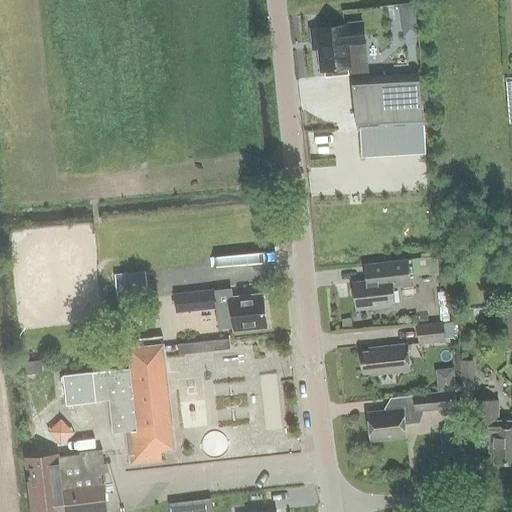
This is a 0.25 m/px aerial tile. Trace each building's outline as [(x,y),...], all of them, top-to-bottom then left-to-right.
[(414,3),(400,5),(402,22),(416,20),(414,3)] [(364,22),(319,27),(324,69),(353,66),(350,40),(366,38),(364,22)] [(425,122),(421,73),(354,77),(359,127),(425,122)] [(392,288),(410,286),(408,262),(380,265),(382,281),(353,284),(356,311),(394,307),(392,288)] [(116,297),(147,293),(145,272),(114,276),(116,297)] [(437,274),(439,290),(443,290),(447,290),(445,273),(441,273),(437,274)] [(233,303),(220,304),(215,305),(214,290),(174,293),(176,312),(220,308),(222,326),(234,325),(235,328),(267,325),(265,295),(233,298),(233,303)] [(450,319),(447,297),(443,297),(438,298),(440,319),(445,319),(450,319)] [(155,334),(153,311),(145,312),(144,303),(131,304),(132,313),(128,314),(131,336),(155,334)] [(444,342),(442,324),(416,327),(418,345),(444,342)] [(189,342),(178,343),(179,354),(190,352),(189,342)] [(410,371),(406,345),(368,350),(368,353),(360,354),(362,374),(370,373),(371,376),(410,371)] [(172,446),(161,346),(130,349),(132,369),(110,372),(110,369),(62,375),(65,405),(95,402),(95,401),(108,399),(112,433),(125,431),(128,455),(130,454),(131,464),(161,461),(160,448),(172,446)] [(26,374),(42,373),(41,360),(25,362),(26,374)] [(462,399),(472,400),(472,360),(462,360),(462,399)] [(454,392),(452,370),(436,372),(439,394),(441,394),(454,392)] [(454,392),(441,394),(413,397),(414,411),(416,412),(442,409),(443,415),(456,414),(454,392)] [(511,422),(497,422),(497,402),(473,401),(473,433),(489,434),(489,453),(494,453),(494,464),(511,464),(511,422)] [(417,422),(416,412),(414,411),(402,412),(402,410),(367,414),(370,442),(405,438),(404,424),(417,422)] [(56,445),(70,431),(57,418),(43,431),(56,445)] [(445,454),(457,452),(455,428),(442,429),(445,454)] [(61,453),(35,456),(38,487),(34,487),(37,511),(109,511),(107,482),(102,491),(100,474),(105,474),(101,449),(81,451),(81,454),(61,457),(61,453)] [(170,504),(170,511),(211,511),(210,499),(170,504)]
